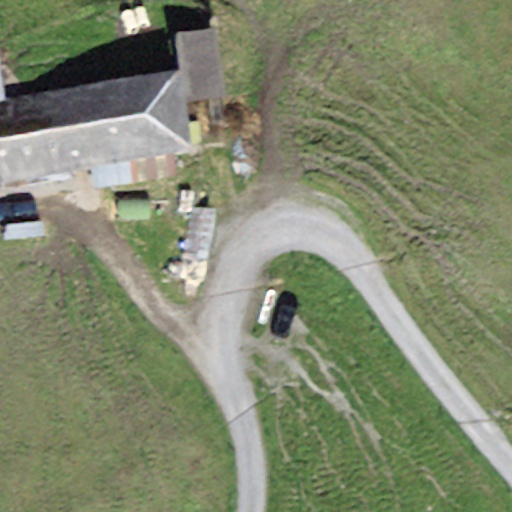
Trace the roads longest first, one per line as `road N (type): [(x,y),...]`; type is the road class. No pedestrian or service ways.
road 1 (track): [(511,455),(341,250),(295,226),(252,236)]
road 2 (track): [(252,236),(224,285),(218,347),(249,448),(252,511)]
road 3 (track): [(60,218),(185,330),(218,347)]
